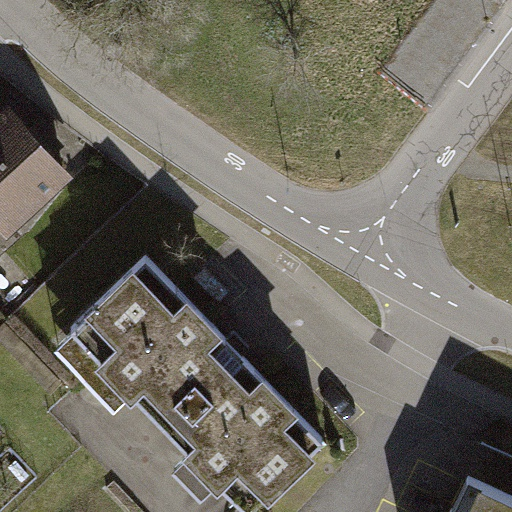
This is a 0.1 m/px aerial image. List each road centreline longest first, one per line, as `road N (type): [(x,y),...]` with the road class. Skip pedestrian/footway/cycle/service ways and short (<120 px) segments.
road 1 (residential): [(16,0),(110,86),(358,250)]
road 2 (residential): [(358,250),(511,45)]
road 3 (residential): [(358,250),(511,333)]
